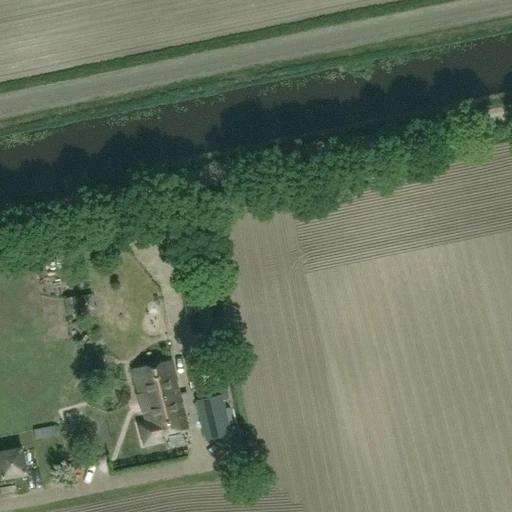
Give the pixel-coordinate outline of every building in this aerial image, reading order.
[(202,279),(179,283),(190,337),(213,332),(202,279)] [(143,404),(179,396),(171,362),(135,371),(143,404)] [(202,390),(222,385),(219,367),(200,371),(201,375),(187,377),(191,390),(202,388),(202,390)] [(222,385),(202,390),(205,400),(196,402),(205,442),(231,436),(223,395),(222,385)] [(143,404),(147,423),(136,425),(142,448),(165,443),(163,436),(187,430),(179,396),(143,404)]
